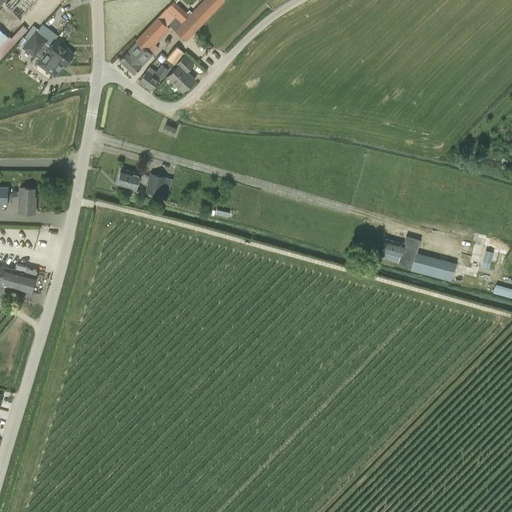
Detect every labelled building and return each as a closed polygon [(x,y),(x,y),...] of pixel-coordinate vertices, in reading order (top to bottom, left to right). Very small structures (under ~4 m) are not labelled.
[(8,0),(4,4),(20,19),(36,0),(8,0)] [(186,40),(224,0),(202,0),(181,23),(177,20),(165,8),(135,39),(137,41),(119,59),(133,73),(151,54),(145,48),(166,26),(168,24),(174,30),(174,29),(186,40)] [(7,36),(0,29),(0,58),(16,42),(27,29),(22,25),(11,37),(8,35),(7,36)] [(35,31),(23,47),(34,55),(41,47),(46,51),(38,63),(54,75),(63,64),(64,65),(68,61),(70,61),(72,58),(72,55),(73,54),(62,45),(62,44),(55,39),(50,46),(44,42),(46,39),(35,31)] [(184,52),(177,46),(166,59),(173,65),(183,54),(184,52)] [(184,55),(177,63),(178,64),(167,76),(182,91),(195,78),(186,70),(193,63),(184,55)] [(168,70),(162,66),(157,72),(149,66),(139,80),(152,89),(159,78),(155,76),(157,73),(163,77),(168,70)] [(176,128),(165,123),(162,129),(173,134),(176,128)] [(135,189),(139,173),(120,168),(116,184),(135,189)] [(160,195),(165,176),(150,172),(145,191),(160,195)] [(17,212),(34,213),(35,200),(34,200),(34,187),(19,186),(17,212)] [(412,266),(415,252),(419,240),(405,236),(403,244),(384,238),(381,251),(380,257),(412,266)] [(486,251),(482,268),(489,270),(493,252),(486,251)] [(431,258),(431,256),(415,252),(412,266),(411,270),(427,273),(440,277),(439,280),(455,285),(455,283),(484,290),(489,274),(459,267),(456,280),(441,276),(444,262),(431,258)] [(0,281),(1,282),(0,284),(30,292),(35,275),(36,270),(21,266),(15,264),(14,269),(0,265),(0,281)] [(492,292),(511,297),(511,291),(494,286),(492,292)]
